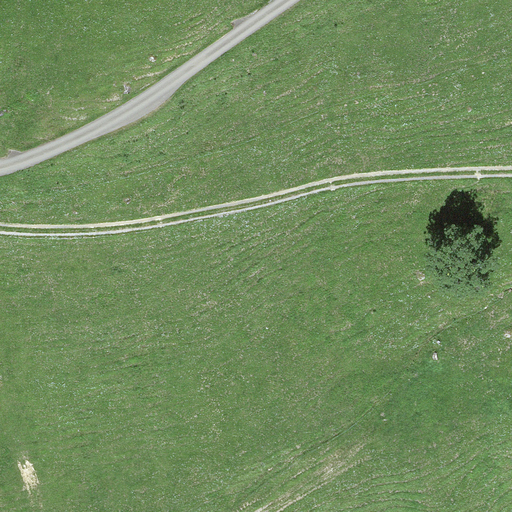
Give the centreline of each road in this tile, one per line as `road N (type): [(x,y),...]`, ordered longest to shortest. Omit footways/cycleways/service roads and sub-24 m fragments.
road 1 (track): [(511,173),(347,181),(131,231),(0,230)]
road 2 (unclassified): [(0,168),(140,103),(286,0)]
